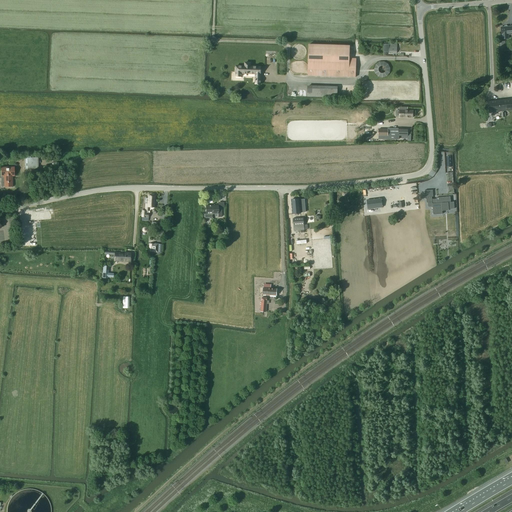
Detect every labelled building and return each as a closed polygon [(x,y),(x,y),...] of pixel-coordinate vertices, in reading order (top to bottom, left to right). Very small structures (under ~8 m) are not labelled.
[(511,26),(501,27),(502,39),(509,39),(508,35),(511,34),(511,26)] [(384,44),(384,52),(397,52),(397,44),(389,44),(384,44)] [(349,46),(308,45),(307,76),(355,77),(356,59),(349,59),(349,46)] [(374,62),(373,76),(388,77),(389,63),(374,62)] [(260,85),(261,67),(250,67),(251,63),(245,63),(245,67),(236,66),(235,77),(241,77),(241,74),(255,74),(255,85),(260,85)] [(305,88),(305,96),(335,96),(335,86),(309,85),(309,88),(305,88)] [(511,110),(511,98),(488,102),(489,113),(511,110)] [(402,107),(402,110),(399,110),(399,117),(413,118),(413,110),(408,110),(408,107),(402,107)] [(399,134),(397,134),(397,140),(399,140),(399,136),(408,136),(408,129),(399,129),(399,134)] [(39,168),(37,168),(37,158),(39,157),(29,158),(29,157),(26,157),(26,158),(23,158),(26,158),(26,169),(24,169),(26,169),(39,168)] [(2,167),(2,176),(2,187),(12,186),(12,176),(14,176),(14,167),(2,167)] [(433,190),(425,191),(425,197),(426,197),(427,203),(428,203),(428,207),(433,207),(433,210),(442,209),(442,211),(449,210),(449,209),(455,209),(454,202),(451,202),(450,197),(436,198),(436,199),(432,199),(432,197),(433,197),(433,190)] [(142,210),(141,217),(142,217),(141,221),(148,221),(149,218),(149,213),(150,213),(150,211),(151,210),(152,210),(154,208),(154,207),(155,196),(148,196),(148,199),(145,198),(145,203),(146,203),(146,207),(145,207),(145,210),(142,210)] [(381,198),(367,200),(368,209),(383,207),(381,198)] [(299,199),(292,200),(293,214),(301,213),(299,199)] [(212,214),(218,214),(218,217),(222,217),(222,208),(218,208),(218,205),(206,205),(206,214),(205,214),(205,217),(205,218),(212,218),(212,214)] [(293,218),(293,226),(294,231),(305,230),(304,225),(303,218),(293,218)] [(149,244),(148,252),(158,253),(158,244),(149,244)] [(115,254),(114,261),(130,262),(131,253),(115,252),(115,254)] [(103,266),(102,278),(108,279),(108,277),(113,278),(114,273),(108,273),(109,266),(103,266)]
